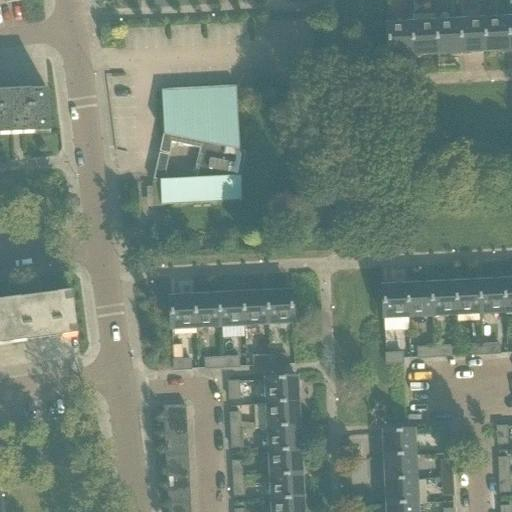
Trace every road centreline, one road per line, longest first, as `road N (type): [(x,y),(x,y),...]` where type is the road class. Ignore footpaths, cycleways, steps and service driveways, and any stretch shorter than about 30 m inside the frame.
road 1 (residential): [(71,32),(117,375)]
road 2 (residential): [(208,511),(192,399),(120,399)]
road 3 (residential): [(476,511),(470,380)]
